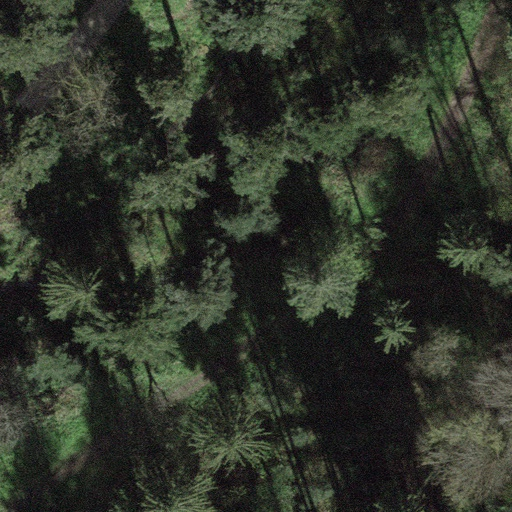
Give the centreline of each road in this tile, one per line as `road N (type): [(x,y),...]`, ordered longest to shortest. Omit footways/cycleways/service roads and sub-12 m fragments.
road 1 (track): [(505,0),(432,168),(351,271),(97,464),(13,511)]
road 2 (track): [(123,0),(0,131)]
